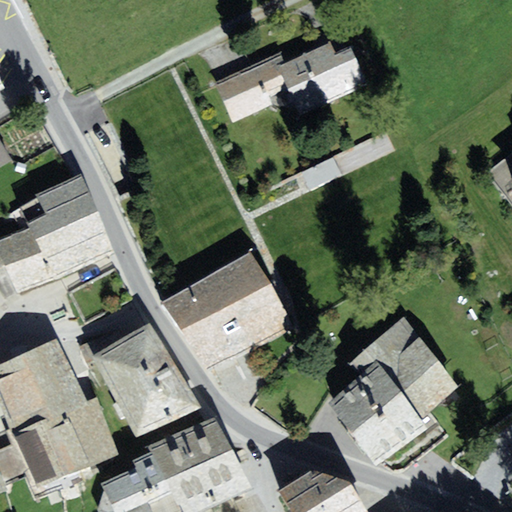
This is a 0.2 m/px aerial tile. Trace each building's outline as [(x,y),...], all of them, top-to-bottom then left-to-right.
[(350,46),(335,52),(330,41),(284,62),(280,53),(214,83),(233,123),(273,104),(269,96),(288,88),(300,116),(368,85),(350,46)] [(0,167),(12,159),(0,138),(0,167)] [(334,158),(301,173),(310,191),(342,176),(334,158)] [(18,295),(56,281),(118,253),(81,174),(37,194),(46,213),(28,221),(30,226),(0,238),(0,266),(5,265),(18,295)] [(250,249),(162,300),(205,374),(293,323),(250,249)] [(390,456),(427,426),(421,419),(460,387),(404,318),(349,363),(360,376),(326,404),(377,467),(390,456)] [(203,408),(149,321),(124,336),(120,329),(79,346),(87,363),(95,360),(137,438),(203,408)] [(59,339),(0,363),(0,403),(37,489),(120,453),(96,397),(86,402),(59,339)] [(200,511),(251,489),(216,415),(149,446),(151,451),(133,460),(136,466),(101,482),(105,491),(97,509),(98,511),(200,511)] [(311,469),(278,488),(291,511),(369,511),(351,482),(311,469)]
